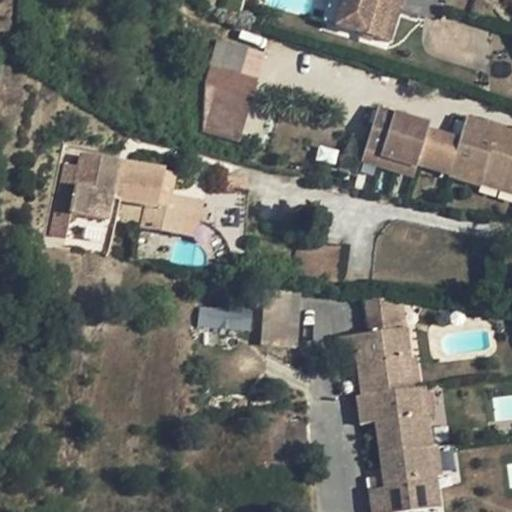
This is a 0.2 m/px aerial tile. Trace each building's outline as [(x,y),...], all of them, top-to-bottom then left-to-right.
[(398,0),(345,0),(337,24),(390,41),(399,16),(394,14),(398,0)] [(263,55),(217,42),(210,66),(256,80),(263,55)] [(256,80),(210,66),(206,83),(217,87),(252,97),(256,80)] [(217,87),(204,132),(239,141),(252,97),(217,87)] [(511,134),(465,119),(458,141),(428,132),(430,126),(378,110),(365,153),(380,158),(416,169),(417,166),(448,176),(448,178),(480,189),(481,186),(511,195),(511,134)] [(380,158),(365,153),(362,163),(377,167),(380,158)] [(171,191),(175,175),(81,154),(79,165),(68,163),(59,207),(69,210),(68,214),(72,215),(106,223),(111,198),(121,200),(116,223),(186,238),(194,201),(170,196),(164,195),(166,190),(171,191)] [(416,169),(380,158),(377,167),(413,178),(416,169)] [(196,189),(246,192),(247,178),(197,175),(196,189)] [(201,203),(194,240),(244,244),(246,192),(196,189),(194,201),(201,203)] [(186,238),(194,240),(201,203),(194,201),(186,238)] [(69,210),(59,207),(52,206),(47,229),(69,233),(72,215),(68,214),(69,210)] [(338,282),(341,248),(298,244),(295,278),(338,282)] [(293,349),(297,292),(272,291),(268,347),(293,349)] [(369,335),(399,331),(395,302),(365,298),(369,335)] [(199,305),(197,325),(249,330),(251,311),(199,305)] [(370,511),(425,511),(439,510),(435,479),(425,481),(421,450),(432,449),(424,389),(419,389),(405,391),(401,362),(410,360),(406,330),(399,331),(369,335),(339,339),(342,366),(356,364),(361,397),(371,396),(374,424),(382,478),(383,490),(371,491),(368,492),(370,511)] [(401,362),(405,391),(419,389),(415,360),(410,360),(401,362)] [(371,396),(361,397),(356,398),(360,426),(374,424),(371,396)] [(310,464),(306,420),(280,422),(284,467),(310,464)] [(421,450),(425,481),(435,479),(440,478),(436,449),(432,449),(421,450)] [(369,479),(371,491),(383,490),(382,478),(369,479)]
